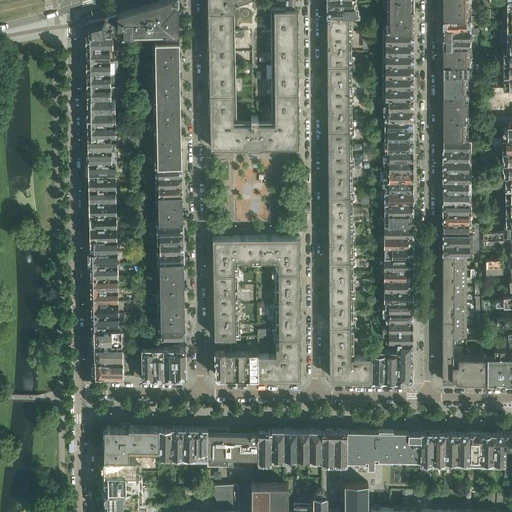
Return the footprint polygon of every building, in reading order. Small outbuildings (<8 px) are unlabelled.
[(177,0),(160,0),(138,7),(118,12),(117,13),(118,26),(123,26),(123,34),(133,34),(133,31),(164,31),(165,31),(165,34),(179,33),(177,0)] [(238,0),(207,0),(208,13),(234,13),(234,2),(238,0)] [(413,28),(413,8),(413,0),(386,0),(387,28),(413,28)] [(470,19),(470,0),(464,0),(443,0),(443,18),(470,19)] [(298,146),(298,120),(297,8),(295,8),(295,2),(271,2),(271,30),(262,31),(262,37),(271,37),(272,123),(258,123),(258,115),(251,115),(251,123),(237,123),(235,37),(244,37),(244,30),(235,30),(234,13),(208,13),(211,147),(247,146),(247,145),(249,144),(260,144),(262,145),(262,146),(298,146)] [(351,4),(327,5),(327,15),(351,15),(359,15),(359,10),(355,9),(355,5),(351,4)] [(118,12),(87,21),(85,24),(86,29),(86,33),(113,33),(118,32),(118,26),(117,13),(118,12)] [(351,32),(351,15),(327,15),(327,36),(348,36),(348,32),(351,32)] [(470,19),(443,18),(443,28),(470,28),(470,19)] [(413,28),(387,28),(384,28),(384,40),(413,40),(413,28)] [(470,28),(443,28),(443,37),(471,37),(471,28),(470,28)] [(113,33),(86,33),(85,33),(86,46),(113,46),(113,33)] [(351,56),(351,36),(348,36),(327,36),(327,64),(353,63),(353,56),(351,56)] [(471,37),(443,37),(443,46),(471,46),(471,37)] [(180,85),(179,59),(179,40),(155,40),(155,85),(180,85)] [(413,40),(384,40),(384,50),(413,50),(413,40)] [(113,46),(86,46),(86,59),(114,59),(114,46),(113,46)] [(471,64),(471,46),(443,46),(443,63),(471,64)] [(413,50),(384,50),(384,61),(413,62),(413,50)] [(511,62),(511,50),(506,50),(503,51),(503,57),(505,57),(505,62),(511,62)] [(114,59),(86,59),(86,72),(114,71),(114,59)] [(413,62),(384,61),(384,73),(413,73),(413,62)] [(511,74),(511,62),(505,62),(502,63),(502,68),(505,68),(505,75),(511,74)] [(353,63),(327,64),(327,96),(349,96),(349,91),(352,91),(351,71),(353,71),(353,63)] [(471,64),(443,63),(443,72),(467,73),(470,73),(471,64)] [(114,71),(86,72),(86,84),(115,83),(114,71)] [(467,87),(467,78),(467,73),(443,72),(443,101),(467,100),(467,97),(467,87)] [(413,73),(384,73),(385,84),(413,84),(413,73)] [(511,86),(511,74),(505,75),(503,75),(503,87),(505,87),(511,86)] [(115,96),(115,83),(86,84),(87,96),(115,96)] [(413,84),(385,84),(385,95),(388,95),(413,95),(413,84)] [(180,107),(180,88),(180,85),(155,85),(156,107),(180,107)] [(413,95),(388,95),(388,101),(383,101),(383,105),(413,106),(413,95)] [(115,109),(115,96),(87,96),(87,110),(115,109)] [(349,96),(327,96),(328,129),(354,128),(354,121),(352,121),(352,101),(349,101),(349,96)] [(468,124),(468,115),(467,105),(467,100),(443,101),(443,138),(468,138),(468,124)] [(413,106),(383,105),(383,110),(388,110),(388,116),(413,116),(413,106)] [(181,154),(181,128),(180,107),(156,107),(157,155),(181,154)] [(124,123),(124,116),(116,116),(115,109),(87,110),(87,124),(116,124),(124,123)] [(413,116),(388,116),(384,116),(384,128),(413,129),(413,116)] [(116,124),(87,124),(88,137),(116,137),(116,124)] [(354,128),(328,129),(328,161),(349,161),(349,156),(352,156),(352,136),(354,136),(354,128)] [(413,129),(384,128),(384,139),(413,140),(413,129)] [(116,137),(88,137),(88,150),(116,149),(116,137)] [(511,137),(507,137),(506,137),(506,145),(502,145),(502,150),(511,150),(511,137)] [(469,138),(468,138),(443,138),(443,148),(469,148),(469,138)] [(413,140),(384,139),(384,150),(389,150),(413,151),(413,140)] [(469,148),(443,148),(443,158),(468,159),(469,148)] [(116,149),(88,150),(88,163),(115,162),(117,162),(116,149)] [(413,151),(389,150),(389,156),(383,156),(383,160),(413,160),(413,151)] [(511,150),(502,150),(502,156),(508,156),(508,163),(511,162),(511,150)] [(181,154),(157,155),(157,165),(181,164),(181,154)] [(468,159),(443,158),(443,169),(468,169),(468,159)] [(413,160),(383,160),(383,164),(389,164),(389,170),(413,170),(413,160)] [(349,161),(328,161),(328,194),(354,194),(354,186),(352,186),(352,166),(349,166),(349,161)] [(115,162),(88,163),(88,175),(116,175),(115,162)] [(511,174),(511,162),(508,163),(502,163),(502,169),(508,169),(508,175),(511,174)] [(181,164),(157,165),(157,174),(182,173),(181,164)] [(468,169),(443,169),(443,180),(468,180),(468,169)] [(413,170),(389,170),(389,176),(383,176),(383,181),(413,181),(413,170)] [(182,173),(157,174),(157,183),(182,183),(182,173)] [(116,175),(88,175),(89,189),(116,188),(116,175)] [(468,180),(443,180),(443,190),(468,190),(468,180)] [(413,181),(383,181),(383,185),(389,185),(389,191),(413,191),(413,181)] [(182,183),(157,183),(158,193),(182,193),(182,183)] [(116,188),(89,189),(89,201),(116,201),(116,188)] [(468,190),(443,190),(443,201),(468,201),(468,190)] [(413,191),(389,191),(384,191),(384,202),(413,202),(413,191)] [(182,193),(158,193),(158,221),(183,221),(182,193)] [(354,194),(328,194),(329,226),(350,226),(350,221),(353,221),(352,201),(354,201),(354,194)] [(116,201),(89,201),(89,214),(116,213),(116,201)] [(468,201),(443,201),(443,211),(468,211),(468,201)] [(413,202),(384,202),(384,213),(413,213),(413,202)] [(468,211),(443,211),(443,221),(468,222),(468,211)] [(116,213),(89,214),(89,227),(117,226),(116,213)] [(413,213),(384,213),(384,224),(413,225),(413,213)] [(183,221),(158,221),(158,231),(183,231),(183,221)] [(468,222),(443,221),(443,230),(479,231),(479,226),(468,226),(468,222)] [(413,225),(384,224),(384,236),(413,235),(413,225)] [(511,224),(509,224),(510,229),(483,231),(483,238),(511,236),(511,224)] [(117,226),(89,227),(90,239),(117,238),(117,226)] [(350,226),(329,226),(329,259),(355,259),(355,251),(353,251),(353,231),(350,231),(350,226)] [(479,231),(443,230),(443,240),(479,241),(479,238),(479,231)] [(183,231),(158,231),(159,241),(183,240),(183,231)] [(299,235),(256,236),(256,257),(261,257),(261,260),(275,260),(275,270),(299,270),(299,235)] [(413,235),(384,236),(384,246),(413,246),(413,235)] [(212,236),(213,271),(237,271),(237,260),(251,260),(251,257),(256,257),(256,236),(212,236)] [(511,236),(483,238),(479,238),(479,241),(479,245),(510,244),(510,249),(511,248),(511,236)] [(117,238),(90,239),(90,252),(117,251),(117,238)] [(183,240),(159,241),(159,250),(183,250),(183,240)] [(479,241),(443,240),(443,251),(466,251),(479,251),(479,245),(479,241)] [(413,246),(384,246),(384,257),(413,257),(413,246)] [(183,250),(159,250),(159,260),(183,259),(183,250)] [(117,251),(90,252),(90,264),(117,263),(117,251)] [(466,251),(443,251),(442,251),(442,260),(466,261),(466,251)] [(511,255),(485,257),(486,264),(508,263),(508,258),(510,258),(510,263),(511,262),(511,255)] [(413,257),(384,257),(384,268),(413,268),(413,257)] [(183,259),(159,260),(160,326),(185,326),(183,259)] [(355,259),(329,259),(329,291),(350,291),(350,287),(353,286),(353,266),(355,266),(355,259)] [(466,261),(442,260),(442,269),(466,269),(466,261)] [(511,262),(510,263),(511,267),(508,267),(508,263),(486,264),(486,272),(511,270),(511,262)] [(117,263),(90,264),(90,276),(118,276),(117,263)] [(413,268),(384,268),(384,278),(413,278),(413,268)] [(466,269),(442,269),(442,277),(466,277),(466,269)] [(299,270),(275,270),(275,298),(278,298),(278,303),(300,303),(299,270)] [(237,271),(213,271),(214,304),(235,303),(235,299),(238,299),(237,271)] [(118,276),(90,276),(91,289),(118,288),(122,288),(122,284),(118,284),(118,276)] [(466,277),(442,277),(442,286),(466,286),(466,277)] [(413,278),(384,278),(384,289),(413,289),(413,278)] [(466,286),(442,286),(442,294),(466,294),(466,286)] [(118,288),(91,289),(91,302),(118,301),(118,288)] [(413,289),(384,289),(384,300),(389,300),(413,300),(413,289)] [(350,291),(329,291),(329,324),(355,324),(355,316),(353,316),(353,296),(350,296),(350,291)] [(466,294),(442,294),(442,303),(466,303),(466,294)] [(413,300),(389,300),(389,305),(383,305),(383,310),(413,310),(413,300)] [(118,301),(91,302),(91,314),(118,313),(118,301)] [(238,329),(238,308),(235,308),(235,303),(214,304),(215,337),(240,336),(240,329),(238,329)] [(300,303),(278,303),(278,308),(276,308),(276,328),(274,328),(274,336),(300,335),(300,303)] [(466,303),(442,303),(442,311),(466,311),(466,303)] [(413,310),(383,310),(383,314),(389,314),(389,320),(412,320),(413,310)] [(466,311),(442,311),(442,320),(466,320),(466,311)] [(118,313),(91,314),(91,326),(93,326),(119,325),(118,313)] [(412,320),(389,320),(389,325),(383,325),(383,330),(412,330),(412,320)] [(466,320),(442,320),(442,328),(466,328),(466,320)] [(355,324),(329,324),(330,354),(351,354),(351,352),(354,352),(353,331),(355,331),(355,324)] [(122,325),(119,325),(93,326),(94,332),(93,333),(92,334),(92,335),(92,337),(92,338),(92,339),(92,340),(93,341),(93,342),(94,342),(122,342),(122,325)] [(185,326),(160,326),(160,331),(162,331),(162,336),(185,336),(185,326)] [(258,337),(271,337),(271,328),(258,329),(258,337)] [(466,328),(442,328),(442,337),(453,337),(466,337),(466,328)] [(412,340),(412,330),(383,330),(383,336),(389,336),(389,339),(397,340),(412,340)] [(300,335),(274,336),(274,343),(276,343),(276,353),(258,353),(258,377),(297,378),(300,375),(300,335)] [(453,337),(442,337),(442,381),(453,381),(453,378),(453,363),(453,356),(453,337)] [(397,340),(397,350),(397,358),(412,358),(412,340),(397,340)] [(225,377),(224,351),(224,341),(215,341),(215,374),(218,377),(225,377)] [(122,342),(94,342),(94,348),(92,351),(92,355),(94,358),(95,358),(122,358),(122,342)] [(141,347),(141,358),(141,375),(153,375),(152,347),(152,345),(146,345),(146,347),(141,347)] [(157,347),(152,347),(153,375),(163,376),(163,348),(163,346),(157,345),(157,347)] [(168,348),(163,348),(163,376),(174,376),(173,346),(168,346),(168,348)] [(185,346),(173,346),(174,376),(183,376),(186,373),(185,346)] [(494,359),(487,359),(486,381),(500,382),(500,347),(494,347),(494,359)] [(507,348),(500,347),(500,382),(511,381),(511,358),(506,359),(507,348)] [(372,352),(372,355),(372,379),(385,380),(385,353),(385,349),(380,349),(380,353),(372,352)] [(392,353),(385,353),(385,380),(397,380),(397,358),(397,350),(392,350),(392,353)] [(235,351),(224,351),(225,377),(236,377),(235,351)] [(247,351),(235,351),(236,377),(247,377),(247,351)] [(258,351),(247,351),(247,377),(258,377),(258,353),(258,351)] [(351,356),(351,354),(330,354),(330,376),(333,379),(372,379),(372,355),(354,355),(354,356),(351,356)] [(487,357),(458,356),(453,356),(453,363),(453,378),(457,378),(457,381),(486,381),(487,359),(487,357)] [(122,375),(122,358),(95,358),(95,364),(94,364),(93,364),(93,365),(92,365),(92,366),(92,372),(93,373),(94,374),(95,374),(122,375)] [(412,358),(397,358),(397,380),(410,380),(412,377),(412,358)] [(106,426),(105,426),(105,428),(103,429),(104,431),(104,456),(129,456),(129,446),(159,446),(159,425),(129,425),(129,426),(110,426),(108,424),(106,426)] [(171,425),(159,425),(159,446),(159,456),(164,456),(164,454),(171,454),(171,425)] [(183,426),(171,425),(171,454),(171,457),(176,457),(176,454),(183,454),(183,426)] [(195,426),(183,426),(183,454),(183,457),(188,457),(188,454),(195,454),(195,426)] [(195,426),(195,454),(195,457),(199,457),(200,455),(207,455),(207,426),(195,426)] [(208,426),(207,426),(207,455),(207,464),(228,464),(228,456),(259,457),(259,431),(257,431),(251,431),(251,430),(250,430),(250,432),(228,431),(228,426),(208,426)] [(257,427),(257,431),(259,431),(259,457),(259,458),(272,458),(272,454),(272,427),(257,427)] [(284,428),(272,427),(272,454),(284,455),(284,428)] [(297,428),(284,428),(284,455),(297,455),(297,428)] [(309,428),(297,428),(297,455),(309,455),(309,428)] [(321,428),(309,428),(309,455),(318,455),(321,455),(321,428)] [(321,428),(321,455),(321,462),(347,462),(347,459),(347,429),(321,428)] [(420,431),(347,429),(347,459),(359,459),(359,466),(374,466),(374,462),(420,463),(420,462),(421,430),(420,430),(420,431)] [(433,430),(421,430),(420,462),(425,462),(425,459),(433,459),(433,430)] [(445,430),(433,430),(433,459),(438,459),(438,465),(445,465),(445,464),(445,430)] [(457,431),(445,430),(445,464),(450,464),(450,458),(457,458),(457,431)] [(469,431),(457,431),(457,458),(463,458),(463,464),(469,464),(469,459),(469,431)] [(481,431),(469,431),(469,459),(481,459),(481,431)] [(481,431),(481,459),(481,462),(485,462),(485,460),(493,460),(493,431),(481,431)] [(505,431),(493,431),(493,460),(493,462),(497,462),(497,460),(505,460),(505,445),(505,431)] [(129,456),(104,456),(104,465),(104,471),(135,471),(139,471),(139,466),(134,466),(134,457),(129,456)] [(135,471),(104,471),(105,490),(136,489),(135,471)] [(368,511),(368,481),(343,481),(344,511),(339,511),(368,511)] [(250,511),(287,511),(288,509),(288,482),(251,482),(251,485),(251,488),(251,502),(250,511)] [(209,485),(212,485),(209,491),(210,492),(211,492),(212,492),(213,493),(214,494),(215,495),(215,497),(216,498),(216,499),(216,500),(216,501),(216,502),(215,503),(215,504),(214,505),(214,506),(213,507),(212,507),(211,508),(210,508),(209,508),(208,508),(207,508),(206,508),(205,508),(204,508),(203,507),(202,507),(202,506),(201,506),(198,511),(185,511),(183,510),(181,511),(179,511),(239,511),(240,511),(238,483),(209,484),(209,485)] [(327,508),(327,492),(325,492),(325,490),(322,487),(318,487),(316,490),(316,492),(314,492),(314,499),(310,499),(310,503),(305,503),(302,503),(294,503),(294,509),(288,509),(287,511),(339,511),(339,508),(327,508)] [(136,489),(105,490),(103,492),(103,497),(105,498),(105,505),(139,505),(139,499),(142,499),(142,489),(136,489)] [(413,495),(413,489),(403,489),(403,494),(403,498),(410,498),(410,495),(413,495)]
